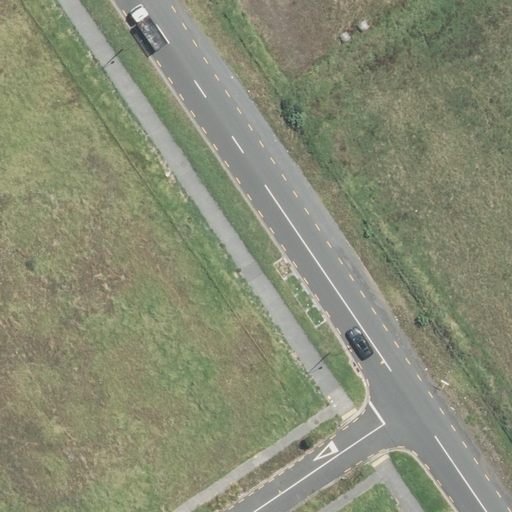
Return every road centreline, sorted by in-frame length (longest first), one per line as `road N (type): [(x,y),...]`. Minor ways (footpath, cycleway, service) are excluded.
road 1 (tertiary): [(144,0),(413,399)]
road 2 (residential): [(413,399),(248,511)]
road 3 (tertiary): [(413,399),(489,511)]
